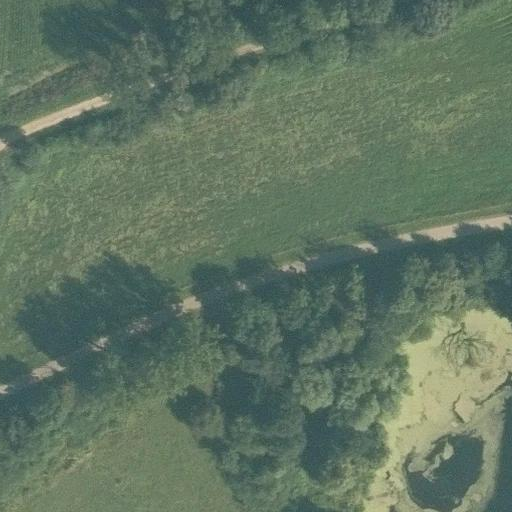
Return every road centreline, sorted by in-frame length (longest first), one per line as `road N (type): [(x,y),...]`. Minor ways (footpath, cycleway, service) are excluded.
road 1 (unclassified): [(0,392),(210,294),(314,261),(511,221)]
road 2 (track): [(0,139),(386,0)]
road 3 (track): [(306,478),(296,399),(247,351),(210,294)]
road 4 (track): [(314,261),(280,375)]
